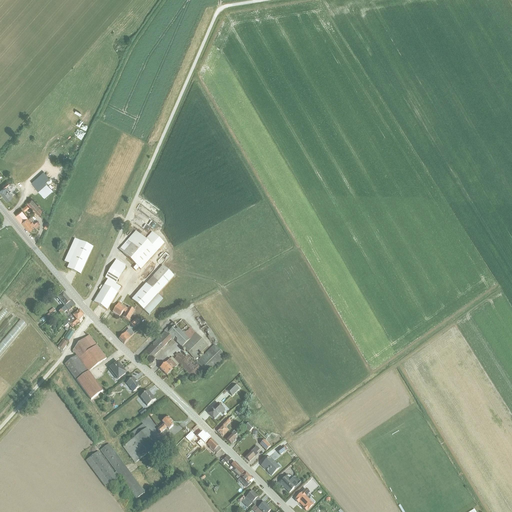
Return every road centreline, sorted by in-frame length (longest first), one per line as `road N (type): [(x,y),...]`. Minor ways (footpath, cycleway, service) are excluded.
road 1 (unclassified): [(265,0),(218,10),(83,307)]
road 2 (track): [(248,471),(495,291)]
road 3 (secondary): [(288,511),(92,317)]
road 4 (unclassified): [(92,317),(0,428)]
road 5 (secondary): [(83,307),(0,206)]
